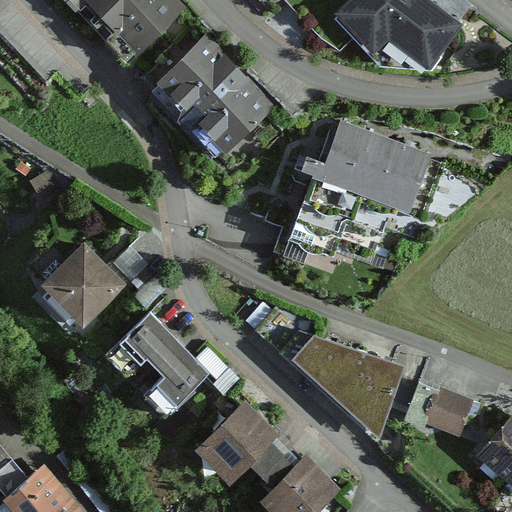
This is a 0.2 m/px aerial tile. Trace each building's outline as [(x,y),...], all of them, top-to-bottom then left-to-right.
[(190,8),(181,0),(102,0),(151,48),(190,8)] [(439,72),(472,28),(434,0),(360,0),(346,15),(389,70),(439,72)] [(280,109),(212,39),(169,80),(237,150),(280,109)] [(443,161),(352,124),(338,160),(320,152),(313,171),(322,174),(293,247),(340,266),(349,245),(381,258),(403,205),(422,212),(443,161)] [(136,288),(95,243),(53,282),(94,326),(136,288)] [(154,363),(176,342),(148,313),(106,353),(127,374),(147,355),(154,363)] [(297,322),(269,318),(266,341),(294,345),(297,322)] [(408,372),(308,334),(299,352),(390,435),(408,372)] [(176,342),(154,363),(164,373),(144,392),(165,413),(206,374),(176,342)] [(480,403),(426,383),(412,422),(433,430),(436,422),(468,434),(480,403)] [(273,430),(245,401),(202,441),(230,471),(273,430)] [(511,426),(488,454),(511,475),(511,426)] [(23,468),(0,441),(0,485),(1,487),(23,468)] [(307,511),(336,487),(308,456),(267,492),(285,511),(307,511)] [(43,464),(7,492),(22,511),(46,511),(68,495),(43,464)] [(80,511),(68,495),(46,511),(80,511)]
